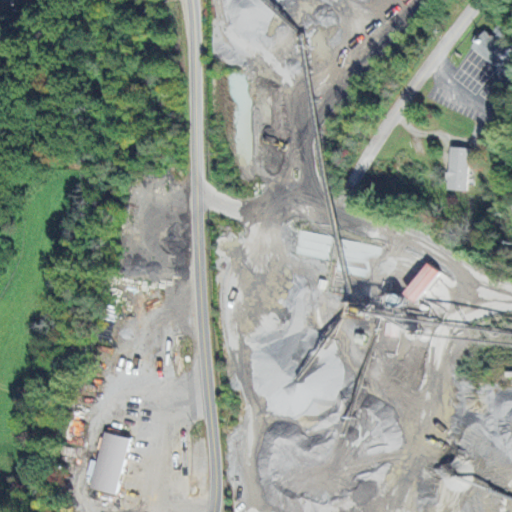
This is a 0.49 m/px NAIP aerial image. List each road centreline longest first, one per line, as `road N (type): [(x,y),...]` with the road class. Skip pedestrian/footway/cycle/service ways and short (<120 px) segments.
road 1 (residential): [(212,511),(217,478),(191,0)]
road 2 (residential): [(366,164),(467,0)]
